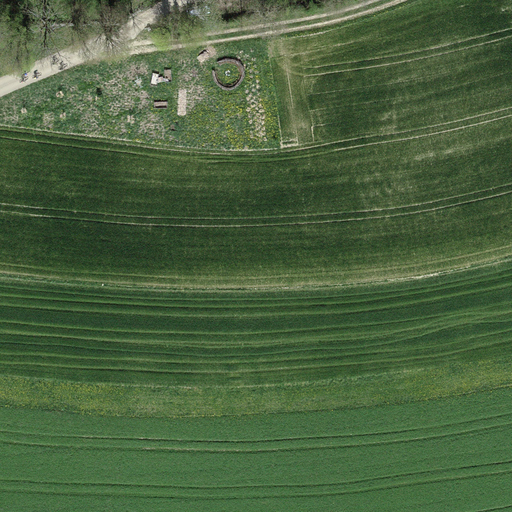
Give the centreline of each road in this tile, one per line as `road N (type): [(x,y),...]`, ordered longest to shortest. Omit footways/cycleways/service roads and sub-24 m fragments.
road 1 (track): [(98,40),(256,42),(381,0)]
road 2 (unclassified): [(0,89),(167,6)]
